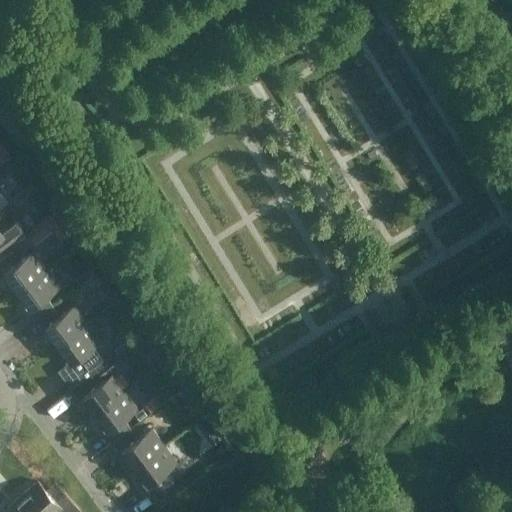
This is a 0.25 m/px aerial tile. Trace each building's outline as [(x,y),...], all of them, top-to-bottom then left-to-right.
[(0,144),(0,161),(8,155),(0,144)] [(0,248),(28,228),(8,201),(0,206),(0,248)] [(55,209),(31,228),(39,239),(64,221),(55,209)] [(4,273),(16,289),(46,267),(32,249),(19,260),(12,250),(0,258),(0,274),(0,275),(4,273)] [(72,273),(79,284),(93,273),(85,263),(72,273)] [(59,285),(46,267),(16,289),(28,306),(25,308),(33,319),(52,305),(45,295),(59,285)] [(57,344),(87,322),(73,304),(60,314),(52,305),(33,319),(41,330),(45,327),(57,344)] [(100,340),(87,322),(57,344),(69,361),(66,363),(75,376),(98,359),(89,348),(100,340)] [(511,351),(511,323),(498,332),(511,352),(511,351)] [(125,345),(134,339),(128,330),(119,337),(125,345)] [(148,344),(154,340),(147,331),(138,337),(142,342),(148,344)] [(113,356),(111,357),(96,369),(101,376),(118,363),(113,356)] [(94,413),(124,391),(111,374),(97,384),(90,374),(71,389),(79,400),(82,397),(94,413)] [(111,442),(130,427),(123,418),(136,407),(124,391),(94,413),(106,428),(102,431),(111,442)] [(187,393),(176,392),(175,399),(186,401),(187,393)] [(153,393),(144,401),(149,408),(158,400),(153,393)] [(212,423),(206,416),(198,421),(204,429),(212,423)] [(137,437),(130,427),(111,442),(119,453),(122,450),(134,466),(163,444),(151,427),(137,437)] [(158,504),(180,488),(165,468),(176,460),(163,444),(134,466),(145,482),(142,484),(158,504)] [(53,498),(37,480),(20,495),(36,511),(75,511),(79,509),(62,490),(53,498)] [(6,511),(36,511),(20,495),(4,509),(6,511)]
